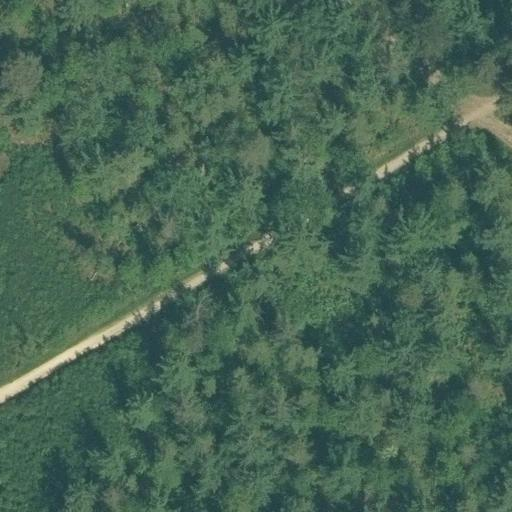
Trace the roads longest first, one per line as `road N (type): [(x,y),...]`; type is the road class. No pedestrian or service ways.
road 1 (track): [(483,118),(0,402)]
road 2 (track): [(332,0),(483,118)]
